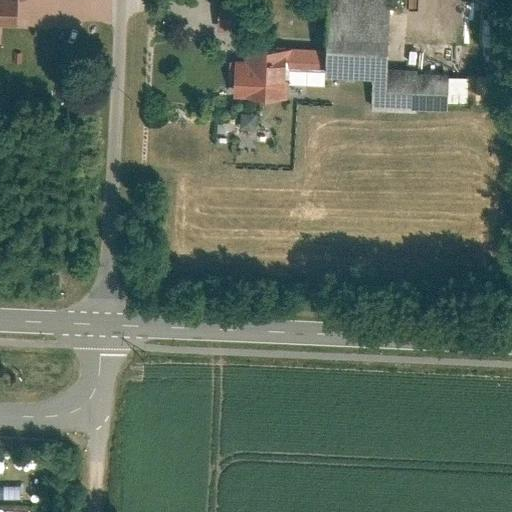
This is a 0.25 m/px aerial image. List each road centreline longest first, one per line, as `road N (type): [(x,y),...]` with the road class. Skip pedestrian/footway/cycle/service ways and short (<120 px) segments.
road 1 (tertiary): [(96,321),(511,341)]
road 2 (unclassified): [(96,321),(111,0)]
